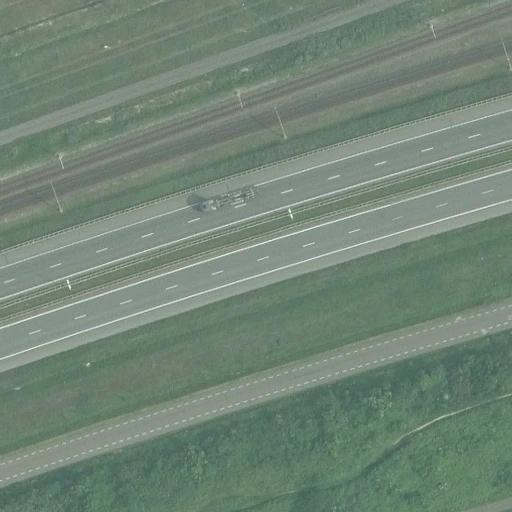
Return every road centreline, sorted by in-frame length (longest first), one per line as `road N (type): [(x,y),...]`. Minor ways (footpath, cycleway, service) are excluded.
road 1 (trunk): [(0,344),(511,185)]
road 2 (trunk): [(511,127),(0,285)]
road 3 (unclassified): [(0,473),(511,315)]
